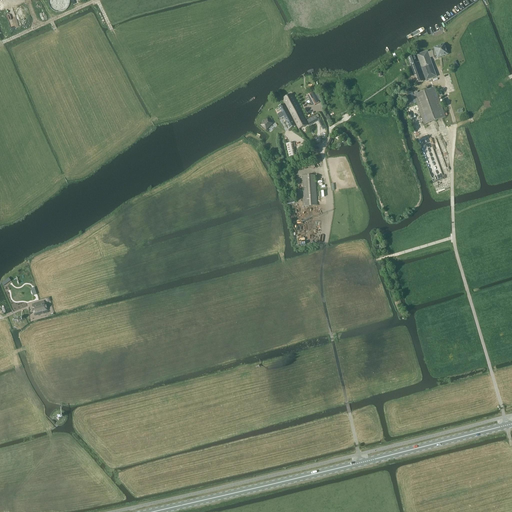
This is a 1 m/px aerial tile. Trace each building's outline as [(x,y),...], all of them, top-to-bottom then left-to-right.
[(428,52),(428,51),(417,55),(423,72),(426,80),(436,77),(433,68),(430,58),(437,56),(438,58),(448,54),(444,44),(434,48),(435,50),(428,52)] [(417,83),(423,81),(414,56),(408,58),(417,83)] [(424,125),(446,117),(445,116),(444,113),(435,88),(414,95),(416,103),(424,125)] [(320,103),(314,92),(307,95),(313,106),(320,103)] [(301,112),(292,94),(283,99),(293,117),(301,112)] [(290,128),(295,126),(284,104),(279,107),(282,112),(278,114),(280,119),(284,117),(290,128)] [(293,117),(299,129),(307,125),(301,112),(293,117)] [(261,125),(266,130),(273,123),(268,118),(261,125)] [(289,157),(297,155),(294,142),(286,144),(289,157)] [(316,191),(315,176),(303,176),(303,191),(316,191)] [(303,191),(304,206),(317,205),(316,191),(303,191)] [(9,278),(1,283),(3,286),(11,281),(9,278)] [(33,307),(31,307),(33,314),(35,314),(35,316),(43,314),(43,312),(47,311),(45,304),(44,304),(43,302),(32,305),(33,307)]
